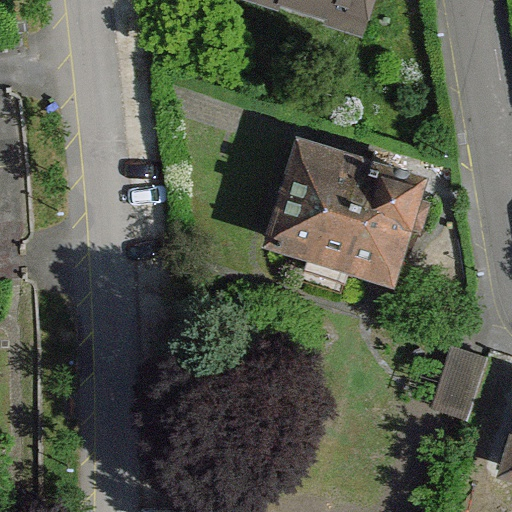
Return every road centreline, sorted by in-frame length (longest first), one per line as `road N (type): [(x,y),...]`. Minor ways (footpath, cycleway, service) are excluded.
road 1 (residential): [(111,511),(108,294),(83,0)]
road 2 (residential): [(511,266),(468,0)]
